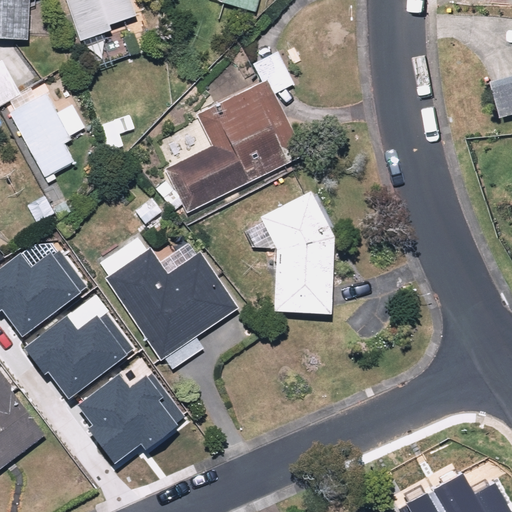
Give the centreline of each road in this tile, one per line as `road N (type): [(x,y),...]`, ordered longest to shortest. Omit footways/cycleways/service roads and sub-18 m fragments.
road 1 (residential): [(394,0),(411,142),(495,373)]
road 2 (residential): [(495,373),(168,511)]
